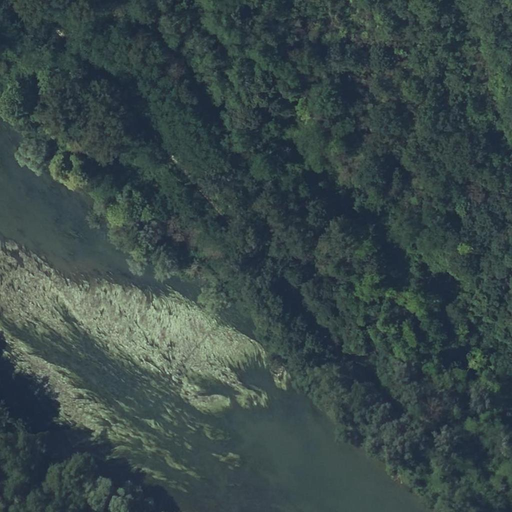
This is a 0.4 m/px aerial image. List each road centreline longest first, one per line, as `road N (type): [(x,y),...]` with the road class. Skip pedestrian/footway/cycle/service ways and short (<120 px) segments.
road 1 (track): [(495,511),(332,344),(30,0)]
road 2 (track): [(511,301),(421,0)]
